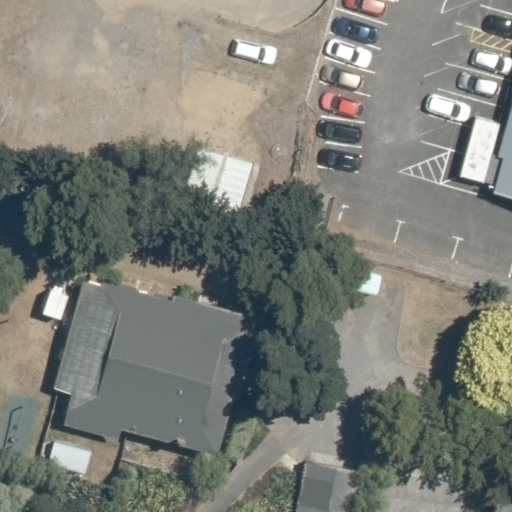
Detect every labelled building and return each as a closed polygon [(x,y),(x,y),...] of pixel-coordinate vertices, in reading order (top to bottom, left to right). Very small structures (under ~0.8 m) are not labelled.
[(281,21),(217,4),(203,60),(267,76),(281,21)] [(511,137),(501,177),(511,180),(511,137)] [(46,238),(19,383),(202,417),(229,272),(46,238)] [(352,511),(355,466),(295,463),(292,511),(352,511)] [(511,511),(511,481),(463,474),(457,511),(511,511)]
